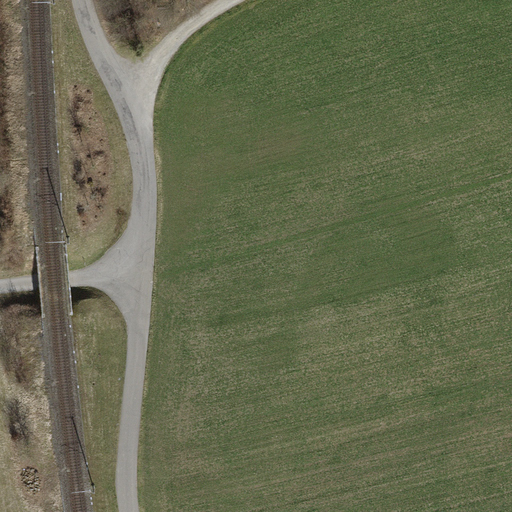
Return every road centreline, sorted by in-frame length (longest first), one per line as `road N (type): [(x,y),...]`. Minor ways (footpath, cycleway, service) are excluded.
road 1 (track): [(145,266),(141,147),(81,0)]
road 2 (track): [(130,511),(145,266)]
road 3 (track): [(0,286),(145,266)]
road 4 (track): [(125,96),(185,31),(231,0)]
